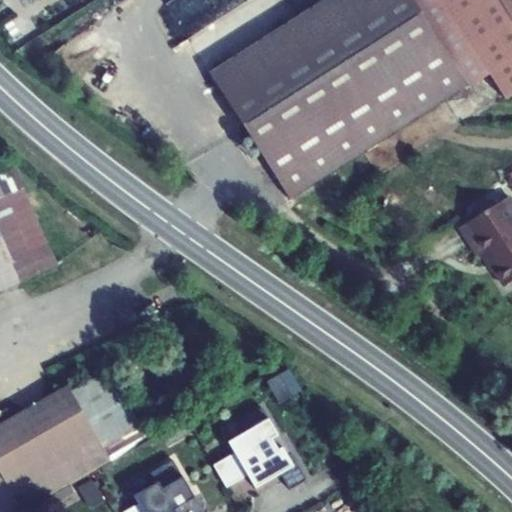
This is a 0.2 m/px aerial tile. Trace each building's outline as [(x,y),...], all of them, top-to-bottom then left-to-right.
[(468,87),(413,0),(324,0),(297,17),(210,73),(290,200),(468,87)] [(489,74),(505,99),(511,95),(511,0),(413,0),(468,87),(489,74)] [(0,233),(21,281),(56,265),(12,166),(0,171),(0,233)] [(483,252),(505,287),(511,282),(511,202),(509,197),(494,207),(490,200),(475,210),(479,216),(461,228),(477,255),(483,252)] [(0,233),(0,289),(21,281),(0,233)] [(268,380),(279,400),(302,388),(291,367),(268,380)] [(0,427),(0,511),(22,511),(147,441),(107,371),(71,392),(68,388),(0,427)] [(235,454),(213,466),(226,489),(247,476),(255,490),(280,475),(290,491),(307,481),(292,455),(288,457),(283,449),(278,451),(272,440),(278,437),(262,409),(240,422),(246,433),(229,443),(235,454)] [(278,437),(272,440),(278,451),(283,449),(288,457),(292,455),(281,436),(278,437)] [(123,511),(174,511),(194,499),(172,460),(150,473),(156,483),(133,496),(137,504),(123,511)]
